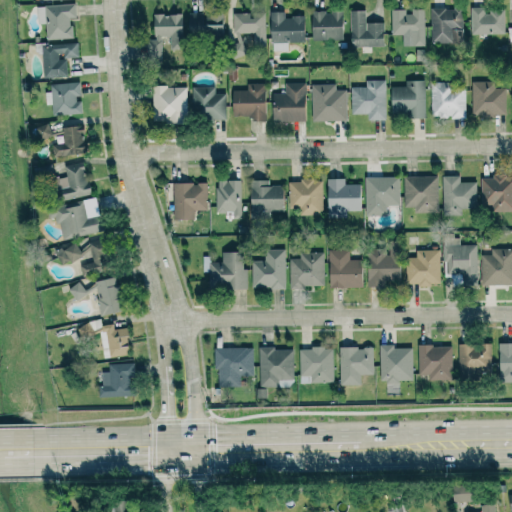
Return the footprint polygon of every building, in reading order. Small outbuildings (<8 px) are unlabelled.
[(74,4),(36,5),(36,24),(45,23),(45,39),(71,39),(70,18),(75,18),(74,4)] [(482,7),(469,7),(470,34),(504,34),(504,11),(482,11),(482,7)] [(430,8),(430,42),(450,42),(449,28),(461,28),(461,8),(430,8)] [(424,46),(423,9),(411,9),(411,11),(391,11),(391,35),(402,34),(402,46),(424,46)] [(383,22),(365,23),(365,10),(349,10),(350,47),(383,46),(383,22)] [(304,42),(303,16),(284,17),(284,11),(270,12),(270,51),(287,50),(287,42),(304,42)] [(341,11),(311,12),(312,41),(342,39),(341,11)] [(202,12),(187,13),(188,37),(222,36),(221,13),(202,14),(202,12)] [(265,46),(264,12),(232,13),(233,57),(245,57),(244,42),(239,42),(239,34),(252,33),(252,46),(265,46)] [(161,59),(161,36),(169,36),(169,47),(181,48),(182,14),(153,14),(153,39),(146,39),(145,59),(161,59)] [(67,76),(66,58),(78,57),(77,43),(41,44),(42,77),(67,76)] [(384,80),(365,80),(365,87),(350,87),(350,114),(367,113),(367,120),(385,120),(384,80)] [(405,86),(389,86),(390,113),(404,113),(404,118),(425,118),(424,80),(404,81),(405,86)] [(493,81),(471,82),(471,116),(505,116),(505,88),(493,88),(493,81)] [(81,113),(80,99),(79,82),(49,84),(50,92),(44,92),(45,105),(51,105),(51,115),(81,113)] [(271,121),(304,122),(305,83),(285,82),(284,93),(272,93),(271,121)] [(465,117),(464,88),(450,89),(450,82),(430,82),(430,118),(465,117)] [(246,91),(232,90),(231,115),(251,116),(250,121),(264,121),(265,84),(246,83),(246,91)] [(334,83),(310,84),(311,121),(346,120),(345,89),(334,89),(334,83)] [(185,86),(151,86),(152,123),(186,122),(185,86)] [(225,93),(214,93),(214,87),(191,87),(191,119),(225,120),(225,93)] [(52,144),(53,156),(85,154),(84,127),(55,129),(56,144),(52,144)] [(63,166),(66,177),(54,179),(58,201),(90,194),(84,162),(63,166)] [(413,213),(437,213),(437,175),(403,176),(403,207),(413,207),(413,213)] [(441,215),(461,216),(461,206),(476,206),(476,182),(459,182),(459,176),(442,175),(441,215)] [(491,212),(511,211),(511,175),(479,177),(480,205),(491,205),(491,212)] [(398,176),(363,177),(365,215),(385,215),(385,205),(399,205),(398,176)] [(359,184),(344,184),(344,178),(326,178),(326,218),(346,217),(346,211),(359,210),(359,184)] [(249,180),(250,214),(282,213),(282,185),(268,185),(268,179),(249,180)] [(241,180),(216,180),(215,213),(240,214),(241,180)] [(288,205),(298,205),(299,215),(322,215),(321,180),(287,181),(288,205)] [(206,210),(206,183),(172,183),(173,220),(194,219),(194,210),(206,210)] [(59,238),(101,232),(96,199),(47,206),(48,217),(56,216),(59,238)] [(476,244),(459,245),(459,238),(442,238),(443,276),(461,276),(461,286),(477,285),(476,244)] [(81,255),(72,239),(52,250),(61,266),(81,255)] [(80,263),(80,271),(105,270),(103,243),(90,244),(91,262),(80,263)] [(366,285),(398,285),(398,256),(384,255),(385,249),(367,248),(366,285)] [(481,254),(480,284),(511,284),(511,248),(490,248),(490,254),(481,254)] [(251,261),(252,288),(285,288),(285,249),(264,249),(264,261),(251,261)] [(361,287),(360,260),(349,260),(349,249),(328,250),(328,288),(361,287)] [(439,284),(438,250),(415,250),(415,257),(405,258),(405,285),(439,284)] [(221,252),(221,262),(208,262),(208,289),(246,288),(246,269),(242,269),(241,252),(221,252)] [(323,287),(323,252),(299,252),(299,259),(289,259),(289,287),(323,287)] [(99,316),(121,311),(114,278),(81,285),(80,282),(68,285),(71,297),(96,292),(97,298),(95,298),(99,316)] [(100,334),(103,358),(129,354),(125,328),(114,330),(113,323),(101,325),(100,320),(78,324),(80,337),(100,334)] [(511,342),(498,343),(498,380),(511,379),(511,342)] [(490,343),(458,344),(458,377),(491,377),(490,343)] [(412,348),(393,348),(393,344),(379,345),(380,384),(399,383),(399,380),(413,380),(412,348)] [(418,374),(429,374),(428,380),(452,381),(452,346),(418,345),(418,374)] [(360,385),(360,375),(373,374),(372,346),(339,347),(339,385),(360,385)] [(214,348),(214,370),(218,369),(219,387),(242,386),(241,376),(253,375),(253,347),(214,348)] [(299,348),(299,383),(333,382),(333,347),(299,348)] [(258,349),(259,387),(278,387),(278,380),(293,380),(292,348),(258,349)] [(133,396),(132,363),(108,364),(109,372),(102,372),(102,386),(97,386),(98,397),(133,396)] [(452,493),(452,502),(466,501),(466,492),(452,493)]
